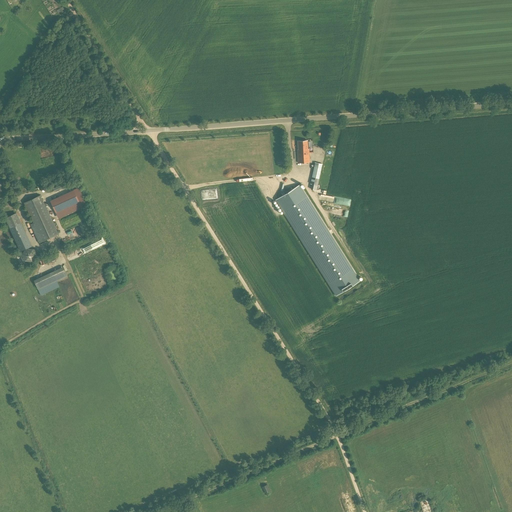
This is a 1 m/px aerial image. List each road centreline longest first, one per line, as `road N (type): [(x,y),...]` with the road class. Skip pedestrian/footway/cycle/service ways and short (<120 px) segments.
road 1 (track): [(66,0),(337,435)]
road 2 (unclassified): [(0,138),(511,103)]
road 3 (track): [(162,511),(337,435)]
road 4 (track): [(337,435),(511,363)]
